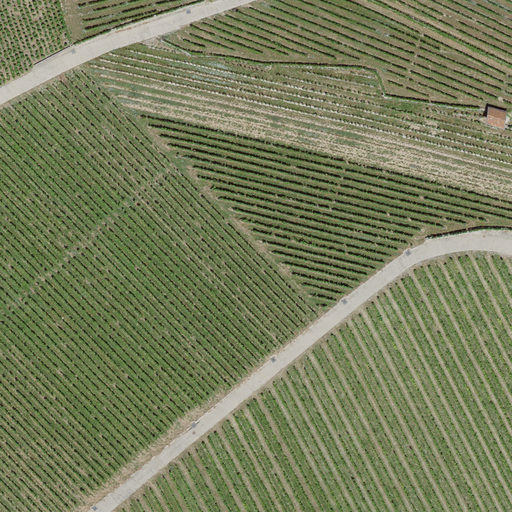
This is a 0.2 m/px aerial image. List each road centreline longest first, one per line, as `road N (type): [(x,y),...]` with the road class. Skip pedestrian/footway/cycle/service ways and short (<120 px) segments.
road 1 (track): [(100,511),(401,263),(465,241),(511,246)]
road 2 (track): [(0,97),(86,53),(238,0)]
